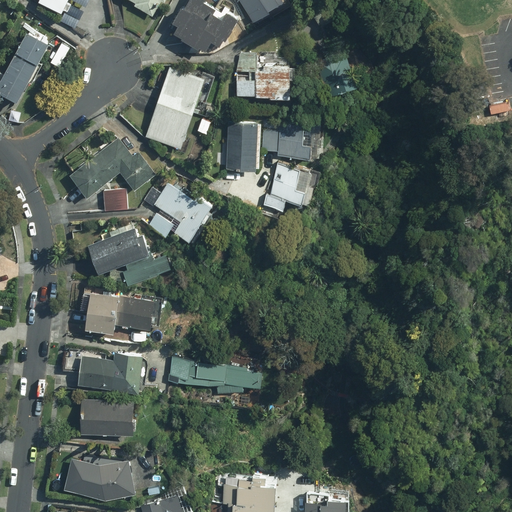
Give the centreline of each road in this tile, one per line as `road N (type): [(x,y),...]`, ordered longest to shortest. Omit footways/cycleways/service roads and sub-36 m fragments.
road 1 (residential): [(14,161),(42,223),(16,511)]
road 2 (residential): [(14,161),(100,91),(115,60)]
